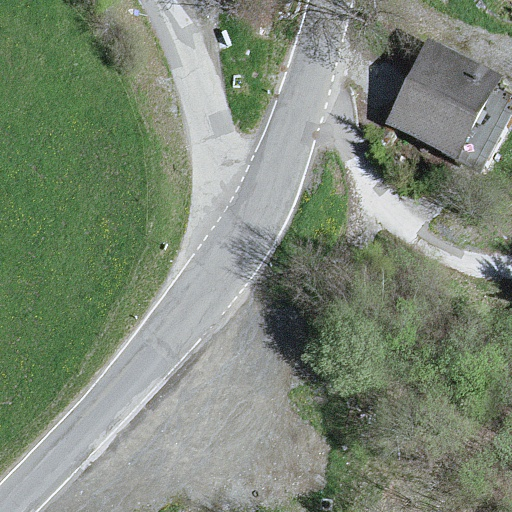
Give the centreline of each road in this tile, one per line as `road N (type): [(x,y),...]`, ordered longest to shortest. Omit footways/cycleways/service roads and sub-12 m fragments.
road 1 (tertiary): [(3,511),(152,354),(253,219)]
road 2 (residential): [(253,219),(213,155),(155,0)]
road 3 (tertiary): [(253,219),(299,109),(330,0)]
